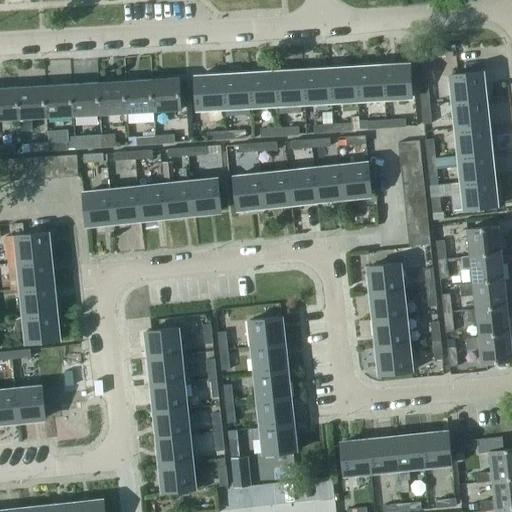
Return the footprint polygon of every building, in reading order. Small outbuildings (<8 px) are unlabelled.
[(419,63),(426,63),(425,50),(418,51),(419,63)] [(410,67),(383,69),(385,100),(412,98),(410,67)] [(358,102),(385,100),(383,69),(356,70),(358,102)] [(356,70),(330,72),(331,103),(358,102),(356,70)] [(330,72),(303,73),(305,105),(331,103),(330,72)] [(303,73),(276,75),(278,106),(305,105),(303,73)] [(452,76),(455,104),(486,100),(483,73),(452,76)] [(251,108),(278,106),(276,75),(249,76),(251,108)] [(249,76),(222,78),(224,109),(251,108),(249,76)] [(224,109),(222,78),(195,80),(197,111),(224,109)] [(179,80),(152,82),(154,113),(181,112),(179,80)] [(152,82),(125,83),(127,115),(154,113),(152,82)] [(100,116),(127,115),(125,83),(98,85),(100,116)] [(73,118),(100,116),(98,85),(71,86),(73,118)] [(71,86),(45,88),(47,119),(73,118),(71,86)] [(427,87),(420,88),(422,107),(429,106),(427,87)] [(45,88),(18,90),(20,121),(20,131),(32,130),(31,120),(47,119),(45,88)] [(0,121),(20,121),(18,90),(0,90),(0,121)] [(489,128),(486,100),(455,104),(458,131),(489,128)] [(431,125),(429,106),(422,107),(424,126),(431,125)] [(352,130),(360,130),(359,118),(351,118),(352,124),(352,130)] [(405,121),(386,122),(386,129),(406,128),(405,121)] [(368,130),(386,129),(386,122),(368,123),(368,130)] [(352,130),(352,124),(333,125),(333,133),(352,132),(352,130)] [(314,135),(333,133),(333,125),(314,126),(314,135)] [(298,128),(279,129),(280,137),(299,136),(298,128)] [(458,131),(460,157),(492,154),(489,128),(458,131)] [(261,138),(280,137),(279,129),(260,130),(261,138)] [(245,132),(226,133),(226,141),(245,140),(245,132)] [(208,142),(226,141),(226,133),(207,134),(208,142)] [(101,135),(102,142),(102,147),(115,146),(114,134),(101,135)] [(174,137),(174,143),(183,143),(182,134),(174,134),(174,137)] [(74,136),(75,149),(102,147),(102,142),(101,135),(74,136)] [(174,137),(155,138),(155,146),(174,145),(174,143),(174,137)] [(137,147),(155,146),(155,138),(137,139),(137,147)] [(346,139),(346,147),(365,145),(365,138),(346,139)] [(346,139),(338,140),(339,154),(347,153),(346,147),(346,139)] [(329,140),(311,141),(312,149),(330,148),(329,140)] [(312,149),(311,141),(292,142),(292,150),(312,149)] [(426,141),(428,161),(435,160),(433,141),(426,141)] [(420,152),(419,142),(399,144),(400,155),(420,152)] [(276,144),(257,145),(258,152),(277,151),(276,144)] [(258,152),(257,145),(239,146),(239,153),(258,152)] [(13,147),(0,147),(0,155),(14,155),(13,147)] [(220,147),(212,148),(213,160),(221,159),(220,147)] [(152,152),(133,154),(134,161),(152,159),(152,152)] [(400,155),(401,165),(421,163),(420,152),(400,155)] [(134,161),(133,154),(114,155),(114,162),(134,161)] [(460,157),(463,184),(494,181),(492,154),(460,157)] [(67,156),(57,157),(58,177),(68,177),(67,156)] [(76,156),(67,156),(68,177),(78,176),(76,156)] [(57,157),(46,158),(47,178),(58,177),(57,157)] [(37,158),(26,159),(27,179),(38,178),(37,158)] [(46,158),(37,158),(38,178),(47,178),(46,158)] [(17,180),(27,179),(26,159),(16,160),(17,180)] [(16,160),(5,160),(6,180),(17,180),(16,160)] [(435,160),(428,161),(430,180),(437,179),(435,160)] [(171,161),(162,162),(164,180),(172,179),(171,161)] [(401,166),(402,175),(423,173),(421,163),(401,165),(401,166)] [(368,164),(341,167),(344,199),(372,196),(368,164)] [(318,202),(344,199),(341,167),(314,170),(318,202)] [(314,170),(288,173),(291,205),(318,202),(314,170)] [(288,173),(261,176),(264,208),(291,205),(288,173)] [(423,175),(423,173),(402,175),(403,185),(424,183),(423,175)] [(264,208),(261,176),(233,179),(237,211),(264,208)] [(126,191),(110,193),(113,224),(140,221),(137,190),(136,179),(125,180),(126,191)] [(113,224),(110,193),(109,180),(101,180),(103,193),(83,196),(86,227),(113,224)] [(217,181),(191,184),(194,215),(220,213),(217,181)] [(497,207),(494,181),(463,184),(466,210),(497,207)] [(404,196),(425,194),(424,183),(403,185),(404,196)] [(191,184),(164,187),(167,218),(194,215),(191,184)] [(140,221),(167,218),(164,187),(137,190),(140,221)] [(425,198),(425,194),(404,196),(405,206),(426,204),(425,198)] [(432,195),(433,215),(440,214),(439,195),(432,195)] [(426,204),(405,206),(406,216),(427,214),(426,210),(426,204)] [(407,224),(407,226),(428,224),(427,214),(406,216),(407,224)] [(429,233),(428,224),(407,226),(408,237),(429,235),(429,233)] [(468,230),(470,256),(502,252),(499,227),(468,230)] [(50,262),(48,233),(11,237),(12,249),(17,249),(19,265),(50,262)] [(408,237),(409,247),(430,245),(429,235),(408,237)] [(437,243),(438,259),(445,258),(444,242),(437,243)] [(473,283),(504,279),(502,252),(470,256),(461,257),(463,268),(472,268),(473,283)] [(438,259),(441,281),(448,280),(445,258),(438,259)] [(53,288),(50,262),(19,265),(22,292),(53,288)] [(372,296),(404,293),(401,265),(369,268),(372,296)] [(434,290),(432,270),(425,271),(427,290),(434,290)] [(507,306),(504,279),(473,283),(463,284),(464,296),(475,295),(476,309),(507,306)] [(22,292),(25,319),(56,315),(53,288),(22,292)] [(436,307),(434,290),(427,290),(429,308),(436,307)] [(407,319),(404,293),(372,296),(375,322),(407,319)] [(443,296),(444,312),(451,312),(450,296),(443,296)] [(507,306),(476,309),(467,310),(469,321),(477,321),(479,336),(510,333),(507,306)] [(451,312),(444,312),(446,333),(453,332),(451,312)] [(27,345),(59,341),(56,315),(25,319),(16,320),(17,329),(26,329),(27,345)] [(251,322),(254,350),(285,347),(282,318),(251,322)] [(375,322),(378,349),(410,346),(407,319),(375,322)] [(431,324),(433,343),(440,343),(438,323),(431,324)] [(203,326),(205,346),(212,345),(210,325),(203,326)] [(146,332),(149,362),(181,358),(178,329),(146,332)] [(511,351),(510,333),(479,336),(469,337),(470,348),(480,347),(482,365),(511,362),(511,351)] [(218,334),(220,354),(227,353),(225,334),(218,334)] [(442,360),(440,343),(433,343),(435,361),(442,360)] [(412,372),(410,346),(378,349),(380,376),(412,372)] [(288,374),(285,347),(254,350),(256,377),(288,374)] [(449,349),(450,368),(457,368),(455,349),(449,349)] [(30,351),(11,353),(12,360),(31,358),(30,351)] [(0,361),(12,360),(11,353),(0,353),(0,361)] [(229,371),(227,353),(220,354),(222,371),(229,371)] [(184,385),(181,358),(149,362),(152,388),(184,385)] [(207,361),(209,382),(216,381),(214,360),(207,361)] [(256,377),(259,404),(291,400),(288,374),(256,377)] [(218,399),(216,381),(209,382),(211,400),(218,399)] [(152,388),(155,415),(187,412),(184,385),(152,388)] [(224,387),(226,407),(233,406),(231,386),(224,387)] [(43,389),(15,391),(19,423),(46,420),(43,389)] [(15,391),(0,393),(0,424),(19,423),(15,391)] [(259,404),(262,431),(293,427),(291,400),(259,404)] [(235,424),(233,406),(226,407),(228,424),(235,424)] [(189,438),(187,412),(155,415),(158,441),(189,438)] [(213,416),(215,435),(222,435),(220,415),(213,416)] [(293,427),(262,431),(253,432),(254,439),(263,438),(265,457),(296,454),(293,427)] [(448,434),(421,437),(425,468),(451,465),(448,434)] [(223,452),(222,435),(215,435),(216,453),(223,452)] [(421,437),(395,440),(398,470),(425,468),(421,437)] [(158,441),(160,468),(192,465),(189,438),(158,441)] [(479,484),(493,483),(511,480),(511,450),(504,452),(503,438),(479,441),(480,454),(490,453),(491,474),(478,475),(479,484)] [(395,440),(368,442),(371,473),(398,470),(395,440)] [(230,441),(232,459),(239,458),(237,441),(230,441)] [(371,473),(368,442),(340,445),(344,476),(371,473)] [(232,461),(235,489),(252,487),(249,459),(232,461)] [(192,465),(160,468),(163,494),(195,491),(195,488),(204,488),(203,475),(193,476),(192,465)] [(218,469),(220,487),(228,486),(226,468),(218,469)] [(487,511),(511,509),(511,480),(493,483),(495,502),(481,503),(482,511),(487,511)] [(409,505),(402,505),(402,511),(407,511),(421,511),(419,496),(408,497),(409,505)] [(436,502),(437,509),(455,508),(455,500),(436,502)] [(104,511),(104,501),(77,504),(77,511),(104,511)] [(465,511),(482,511),(481,503),(465,505),(465,511)]
